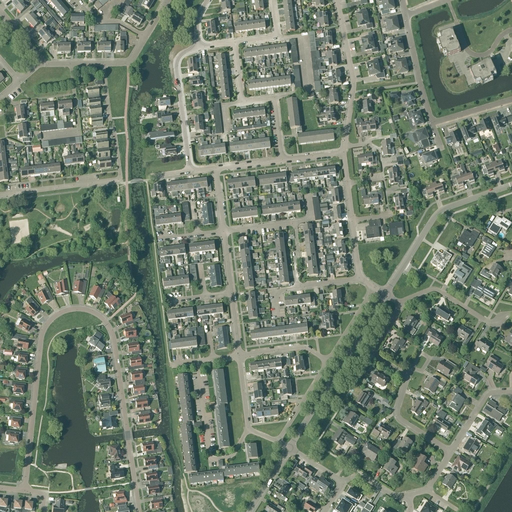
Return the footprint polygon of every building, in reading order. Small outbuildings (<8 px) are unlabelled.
[(15,0),(12,4),(16,9),(25,0),(22,0),(21,1),(20,0),(15,0)] [(25,0),(16,9),(20,14),(28,6),(26,3),(28,1),(26,0),(25,0)] [(149,10),(154,1),(151,0),(146,0),(145,2),(144,1),(141,6),(149,10)] [(292,7),(292,6),(291,3),(295,2),(295,0),(293,0),(291,0),(291,1),(283,2),(284,8),(292,7)] [(64,7),(60,3),(55,8),(59,12),(64,7)] [(393,3),(383,5),(383,9),(380,9),(381,12),(394,9),(393,3)] [(234,4),(222,5),(223,12),(231,11),(230,6),(234,6),(234,4)] [(292,12),(292,8),(296,8),(296,6),(292,6),(292,7),(284,8),(285,14),(293,13),(292,12)] [(64,7),(59,12),(63,17),(69,12),(64,7)] [(129,17),(132,13),(133,11),(128,8),(124,15),(129,17)] [(357,22),(368,19),(366,9),(359,11),(360,14),(356,15),(357,22)] [(293,19),(293,18),(293,14),(297,14),(297,12),(292,12),(293,13),(285,14),(285,20),(293,19)] [(29,24),(39,15),(38,13),(34,16),(32,13),(25,19),(29,24)] [(132,13),(129,17),(128,19),(131,20),(139,26),(143,19),(134,14),(132,13)] [(315,22),(328,20),(327,13),(319,14),(320,19),(315,20),(315,22)] [(39,15),(29,24),(33,29),(40,23),(37,20),(41,17),(39,15)] [(51,18),(44,24),(46,27),(48,25),(51,22),(53,20),(51,18)] [(294,25),(294,24),(294,20),(298,20),(297,18),(293,18),(293,19),(285,20),(286,26),(294,25)] [(398,24),(396,18),(383,21),(383,24),(386,23),(387,27),(398,24)] [(366,26),(367,30),(373,29),(371,22),(368,22),(368,19),(357,22),(359,28),(366,26)] [(294,26),(298,26),(298,24),(294,24),(294,25),(286,26),(287,32),(295,31),(294,26)] [(387,27),(388,30),(385,31),(385,33),(399,30),(398,24),(387,27)] [(38,34),(42,39),(52,30),(51,28),(47,31),(44,28),(38,34)] [(207,30),(208,37),(216,36),(216,31),(220,31),(220,29),(207,30)] [(54,32),(52,30),(42,39),(46,44),(53,38),(50,35),(54,32)] [(446,57),(460,53),(457,45),(457,44),(457,43),(456,41),(455,39),(452,31),(439,36),(440,36),(441,41),(438,42),(442,53),(445,52),(446,55),(447,57),(446,57)] [(372,40),(375,39),(374,32),(368,34),(369,38),(362,40),(363,46),(373,44),(372,40)] [(126,37),(120,37),(120,43),(116,43),(116,53),(123,52),(123,46),(126,46),(126,37)] [(63,53),(63,39),(61,39),(61,44),(57,44),(57,45),(53,45),(53,50),(57,50),(57,53),(63,53)] [(402,46),(401,40),(387,42),(388,45),(391,44),(392,48),(402,46)] [(371,50),(372,54),(378,52),(377,46),(374,47),(373,44),(363,46),(364,52),(371,50)] [(275,55),(276,55),(280,55),(280,59),(283,58),(282,54),(281,54),(280,46),(274,47),(275,55)] [(281,54),(282,54),(285,54),(286,58),(288,58),(288,53),(287,53),(286,46),(280,46),(281,54)] [(392,51),(389,52),(390,54),(403,52),(402,46),(392,48),(392,51)] [(275,55),(274,47),(268,48),(269,56),(270,56),(274,55),(274,60),(277,59),(276,55),(275,55)] [(268,56),(268,60),(271,60),(270,56),(269,56),(268,48),(262,49),(263,57),(264,57),(268,56)] [(263,57),(262,49),(256,50),(257,58),(258,57),(262,57),(262,61),(265,61),(264,57),(263,57)] [(251,58),(250,50),(244,51),(245,59),(250,59),(250,63),(253,62),(252,58),(251,58)] [(252,58),(256,58),(256,62),(259,62),(258,57),(257,58),(256,50),(250,50),(251,58),(252,58)] [(324,61),(336,60),(336,53),(328,54),(328,58),(324,59),(324,61)] [(378,65),(381,64),(379,58),(373,60),(374,63),(367,65),(368,71),(379,68),(378,65)] [(407,67),(405,61),(392,64),(392,66),(395,66),(396,69),(407,67)] [(495,74),(496,74),(490,62),(482,65),(481,66),(481,65),(479,66),(479,67),(477,67),(469,71),(475,84),(476,83),(475,83),(480,81),(481,84),(492,79),(491,76),(495,74)] [(397,72),(394,73),(394,76),(408,73),(407,67),(396,69),(397,72)] [(377,75),(378,79),(385,78),(383,71),(379,72),(379,68),(368,71),(370,77),(377,75)] [(328,80),(341,78),(340,72),(332,73),(332,77),(328,78),(328,80)] [(206,76),(199,76),(199,79),(190,80),(191,87),(200,86),(199,81),(206,81),(206,76)] [(88,99),(99,97),(97,87),(87,89),(88,99)] [(338,97),(337,90),(329,91),(327,92),(327,96),(325,96),(325,99),(338,97)] [(193,103),(203,102),(202,97),(206,97),(205,91),(196,92),(196,96),(192,96),(193,103)] [(404,104),(407,103),(408,107),(414,105),(413,101),(414,101),(413,98),(414,98),(412,94),(401,97),(404,104)] [(89,108),(100,107),(99,97),(88,99),(89,108)] [(167,99),(166,98),(165,97),(164,97),(163,98),(163,99),(163,100),(160,100),(160,102),(159,102),(158,107),(159,111),(166,110),(165,107),(170,106),(169,99),(167,99)] [(364,114),(372,113),(371,101),(376,101),(375,97),(368,98),(368,101),(362,102),(364,114)] [(288,108),(299,107),(298,102),(297,102),(296,100),(287,101),(288,108)] [(203,102),(193,103),(194,110),(203,109),(203,102)] [(62,117),(66,116),(64,103),(58,103),(59,111),(62,111),(62,117)] [(48,117),(46,105),(40,106),(40,114),(45,113),(46,118),(48,117)] [(90,117),(101,116),(100,107),(89,108),(90,117)] [(289,115),(300,114),(299,107),(288,108),(289,115)] [(322,117),(335,116),(334,109),(326,110),(326,115),(322,115),(322,117)] [(415,115),(414,111),(407,113),(410,119),(413,118),(416,127),(423,124),(419,113),(415,115)] [(165,116),(165,112),(157,113),(158,120),(162,120),(163,123),(172,122),(172,115),(165,116)] [(29,114),(16,115),(17,122),(21,121),(24,121),(25,121),(24,116),(29,115),(29,114)] [(195,126),(203,125),(202,121),(209,120),(208,114),(201,114),(202,118),(195,119),(195,126)] [(101,116),(90,117),(91,127),(102,125),(101,116)] [(368,123),(369,131),(376,130),(375,124),(379,124),(378,117),(374,118),(374,120),(370,120),(371,122),(368,123)] [(499,118),(492,121),(496,131),(503,128),(502,126),(507,124),(504,118),(499,120),(499,118)] [(369,131),(368,123),(362,123),(362,121),(361,121),(361,119),(356,120),(356,124),(357,126),(361,126),(361,132),(369,131)] [(300,120),(290,122),(291,129),(295,129),(295,132),(297,131),(297,134),(298,134),(298,133),(302,133),(300,120)] [(482,131),(483,133),(490,131),(486,121),(479,123),(480,125),(475,127),(477,133),(482,131)] [(203,125),(195,126),(196,133),(203,132),(204,136),(210,135),(210,128),(203,129),(203,125)] [(461,130),(465,141),(472,139),(471,136),(476,134),(473,128),(468,130),(468,128),(461,130)] [(96,141),(107,140),(106,130),(95,132),(96,141)] [(166,133),(166,130),(157,131),(158,131),(158,133),(148,134),(148,135),(149,134),(150,141),(175,138),(174,134),(164,135),(163,133),(166,132),(166,133)] [(416,133),(419,142),(421,141),(423,148),(430,146),(424,130),(416,133)] [(31,132),(18,133),(19,140),(22,139),(22,143),(30,142),(29,139),(31,138),(31,134),(31,132)] [(321,143),(328,142),(327,132),(319,133),(321,143)] [(452,143),(453,145),(459,143),(456,133),(449,135),(450,137),(445,139),(447,145),(452,143)] [(305,145),(314,143),(313,134),(304,135),(305,145)] [(264,135),(262,135),(264,150),(270,149),(269,139),(265,140),(265,135),(264,135)] [(249,137),(251,151),(257,151),(256,141),(252,141),(252,137),(249,137)] [(244,152),(243,143),(239,143),(238,138),(236,139),(237,153),(244,152)] [(392,139),(390,139),(388,140),(389,141),(382,142),(382,149),(391,148),(390,143),(393,143),(392,139)] [(93,152),(108,150),(107,140),(96,141),(97,150),(93,150),(93,152)] [(217,141),(219,155),(226,155),(225,145),(221,145),(220,141),(217,141)] [(213,156),(211,147),(208,147),(207,142),(204,143),(206,157),(213,156)] [(159,149),(160,150),(166,149),(166,152),(165,152),(166,157),(170,156),(177,155),(176,148),(171,148),(171,145),(159,146),(159,149)] [(391,148),(382,149),(383,157),(392,155),(394,155),(393,148),(391,148)] [(99,160),(109,159),(108,150),(93,152),(93,153),(97,152),(99,160)] [(481,151),(470,155),(471,159),(483,155),(481,151)] [(76,152),(77,165),(83,164),(83,159),(84,158),(84,156),(82,156),(79,156),(79,154),(78,154),(78,152),(76,152)] [(433,153),(428,155),(426,152),(419,155),(420,158),(422,157),(425,165),(437,161),(436,160),(437,160),(436,156),(435,156),(434,156),(433,153)] [(365,155),(366,164),(370,163),(371,166),(377,165),(376,162),(376,158),(372,158),(372,154),(365,155)] [(361,164),(366,164),(365,155),(358,156),(359,164),(357,164),(358,171),(362,170),(361,164)] [(109,159),(99,160),(100,170),(111,168),(109,159)] [(496,162),(493,163),(496,172),(499,171),(500,174),(505,172),(504,169),(507,167),(506,162),(502,163),(500,160),(496,162)] [(34,176),(33,168),(29,169),(28,164),(28,161),(26,161),(26,164),(28,177),(34,176)] [(52,161),(53,174),(60,173),(59,165),(54,166),(54,161),(52,161)] [(486,169),(482,170),(484,176),(488,174),(489,178),(494,176),(493,173),(496,172),(493,163),(485,166),(486,169)] [(389,177),(397,176),(396,169),(388,170),(389,177)] [(459,175),(454,176),(455,180),(452,181),(454,186),(457,185),(459,188),(463,187),(462,183),(465,182),(462,174),(463,174),(462,171),(458,173),(459,175)] [(294,181),(297,180),(297,183),(300,183),(300,180),(299,172),(293,173),(293,176),(289,176),(289,177),(290,183),(294,183),(294,181)] [(466,173),(463,174),(462,174),(465,182),(469,181),(470,184),(475,183),(473,179),(477,178),(475,173),(467,176),(466,173)] [(278,190),(280,189),(279,175),(272,176),(273,185),(277,185),(278,190)] [(400,190),(406,189),(406,185),(403,186),(402,181),(398,182),(397,176),(389,177),(390,185),(398,184),(399,186),(400,190)] [(264,191),(267,191),(265,177),(259,178),(260,187),(264,187),(264,191)] [(200,180),(201,194),(204,194),(204,189),(208,189),(208,192),(211,192),(211,184),(207,185),(206,179),(200,180)] [(246,194),(249,193),(247,179),(241,180),(242,189),(246,189),(246,194)] [(201,194),(200,180),(193,181),(194,190),(198,190),(199,195),(201,194)] [(233,195),(236,195),(234,181),(227,181),(229,191),(232,191),(233,195)] [(187,182),(180,182),(181,192),(185,192),(186,196),(188,196),(187,182)] [(173,183),(167,184),(168,194),(172,193),(172,198),(175,198),(173,183)] [(436,183),(432,184),(435,193),(438,192),(439,195),(444,193),(443,190),(447,188),(445,183),(437,186),(436,183)] [(427,195),(428,199),(433,197),(432,194),(435,193),(432,184),(429,185),(430,188),(422,191),(423,197),(427,195)] [(162,192),(161,185),(154,186),(155,190),(152,191),(152,197),(156,196),(156,194),(159,194),(160,199),(166,198),(165,192),(162,192)] [(395,204),(404,203),(403,202),(406,194),(407,193),(406,189),(400,190),(400,194),(401,197),(394,197),(395,204)] [(371,205),(370,193),(370,194),(370,196),(365,197),(365,190),(361,191),(362,198),(363,198),(364,206),(371,205)] [(370,193),(371,205),(378,204),(378,200),(382,199),(381,193),(376,193),(370,193)] [(299,203),(296,204),(295,201),(293,201),(293,204),(294,213),(301,212),(300,208),(304,208),(303,201),(299,202),(299,203)] [(404,203),(395,204),(396,212),(405,211),(404,203)] [(202,213),(203,213),(203,212),(212,211),(211,204),(202,205),(202,209),(201,209),(202,213)] [(203,212),(203,213),(203,216),(202,216),(203,220),(204,219),(213,218),(212,211),(203,212)] [(203,223),(203,226),(214,225),(213,218),(204,219),(204,223),(203,223)] [(500,222),(495,219),(488,231),(496,236),(502,227),(507,230),(511,224),(502,219),(500,222)] [(371,227),(365,228),(367,240),(372,239),(379,238),(379,237),(378,227),(380,226),(381,227),(380,221),(368,223),(369,223),(370,223),(371,227)] [(390,236),(403,234),(402,224),(389,225),(390,236)] [(458,242),(457,245),(460,247),(462,245),(468,249),(469,247),(471,248),(479,235),(473,231),(472,231),(470,235),(465,231),(458,242)] [(481,254),(488,259),(495,249),(489,245),(492,242),(485,238),(483,240),(482,242),(486,245),(481,254)] [(452,256),(444,252),(442,255),(437,252),(430,263),(442,271),(452,256)] [(464,266),(464,265),(459,261),(456,266),(459,268),(453,278),(455,279),(457,277),(460,279),(458,282),(463,285),(472,271),(464,266)] [(496,279),(501,269),(493,265),(489,273),(483,270),(480,275),(488,280),(491,276),(496,279)] [(211,274),(220,273),(219,266),(210,267),(210,271),(209,271),(209,275),(211,274)] [(211,274),(211,278),(210,278),(210,281),(212,281),(220,280),(220,273),(211,274)] [(211,285),(211,288),(221,287),(220,280),(212,281),(212,284),(211,285)] [(68,295),(66,281),(58,283),(58,285),(55,285),(57,296),(64,294),(64,296),(68,295)] [(84,296),(86,282),(78,281),(77,283),(74,283),(73,293),(81,294),(80,296),(84,296)] [(477,281),(473,288),(476,290),(473,294),(480,298),(482,295),(483,295),(483,294),(492,299),(495,295),(485,289),(484,290),(479,287),(481,283),(477,281)] [(100,291),(94,287),(89,297),(91,298),(93,300),(94,299),(96,300),(97,298),(100,300),(105,291),(101,289),(100,291)] [(50,303),(53,301),(47,288),(39,292),(40,294),(37,295),(42,304),(49,301),(50,303)] [(333,300),(341,299),(340,292),(332,293),(333,300)] [(108,300),(104,304),(105,305),(107,308),(108,308),(109,309),(111,307),(114,310),(121,303),(118,301),(117,302),(112,297),(108,293),(105,296),(108,300)] [(303,297),(304,305),(311,304),(311,307),(315,307),(314,299),(310,299),(310,296),(303,297)] [(34,317),(37,314),(37,313),(38,312),(36,310),(38,308),(30,299),(26,302),(29,306),(25,310),(32,317),(33,316),(34,317)] [(341,299),(333,300),(331,300),(331,307),(328,308),(329,311),(338,310),(338,307),(342,306),(341,299)] [(435,315),(448,323),(451,318),(449,317),(451,314),(440,307),(438,311),(434,309),(430,316),(433,318),(435,315)] [(205,321),(203,308),(197,309),(198,317),(202,316),(202,321),(205,321)] [(173,325),(175,324),(174,312),(167,312),(168,320),(172,320),(173,325)] [(135,324),(134,320),(132,321),(129,314),(119,318),(122,325),(125,324),(126,327),(135,324)] [(323,324),(334,323),(333,316),(328,316),(328,314),(319,315),(319,318),(322,318),(323,324)] [(29,331),(31,327),(30,327),(31,326),(29,324),(30,321),(21,316),(19,319),(22,320),(18,327),(27,332),(28,331),(29,331)] [(412,336),(416,331),(413,329),(417,322),(409,317),(403,326),(409,330),(407,333),(412,336)] [(334,323),(323,324),(323,327),(326,327),(326,331),(335,330),(334,323)] [(465,347),(470,340),(467,338),(471,333),(462,327),(457,335),(465,340),(462,345),(465,347)] [(217,336),(218,336),(227,335),(226,328),(218,329),(218,333),(217,333),(217,336)] [(136,337),(135,330),(124,331),(125,338),(128,338),(128,341),(138,340),(137,336),(136,337)] [(438,347),(443,339),(435,334),(436,333),(431,330),(427,336),(430,338),(429,341),(438,347)] [(99,341),(102,336),(96,332),(92,339),(89,339),(90,342),(88,345),(94,348),(92,350),(93,351),(94,348),(101,352),(104,347),(99,343),(100,343),(100,341),(99,341)] [(218,336),(219,340),(218,340),(218,343),(219,343),(228,342),(227,335),(218,336)] [(28,348),(29,344),(28,344),(29,342),(26,342),(27,338),(16,336),(15,340),(18,341),(17,348),(27,350),(27,348),(28,348)] [(405,342),(399,338),(397,341),(395,339),(391,345),(393,346),(390,350),(396,354),(399,348),(401,349),(405,342)] [(472,348),(475,350),(476,350),(478,347),(487,353),(491,345),(482,340),(479,343),(476,341),(472,348)] [(219,347),(216,347),(217,350),(219,350),(229,349),(228,342),(219,343),(220,346),(219,346),(219,347)] [(139,351),(138,344),(127,345),(128,353),(131,352),(132,356),(141,355),(141,351),(139,351)] [(28,358),(29,354),(15,353),(14,357),(18,357),(17,363),(22,364),(22,365),(25,365),(25,364),(26,364),(27,358),(28,358)] [(498,375),(503,367),(496,363),(498,360),(492,356),(489,361),(491,363),(488,368),(498,375)] [(141,366),(140,358),(129,360),(130,367),(133,367),(134,371),(143,369),(143,366),(143,365),(141,366)] [(104,359),(93,361),(93,364),(96,364),(97,369),(94,370),(95,373),(105,372),(105,368),(107,367),(106,363),(104,363),(104,359)] [(449,366),(442,362),(437,369),(447,375),(451,369),(454,371),(457,367),(450,363),(449,366)] [(477,373),(472,370),(474,368),(469,364),(464,372),(467,375),(464,379),(474,386),(479,379),(474,376),(476,373),(477,373)] [(304,365),(295,366),(296,373),(294,373),(294,376),(300,375),(300,372),(305,372),(304,365)] [(12,368),(11,372),(15,372),(16,373),(16,379),(19,379),(18,380),(21,380),(21,379),(24,380),(25,375),(25,373),(27,374),(27,369),(15,368),(12,368)] [(214,379),(224,378),(223,378),(223,374),(223,371),(213,372),(213,375),(214,375),(215,379),(214,379)] [(135,384),(144,383),(144,379),(142,379),(141,372),(130,374),(131,381),(134,381),(135,384)] [(383,387),(388,379),(376,372),(371,381),(375,384),(376,383),(383,387)] [(178,384),(189,382),(187,382),(187,379),(188,378),(188,375),(177,377),(178,377),(178,380),(179,380),(179,383),(178,383),(178,384)] [(105,381),(103,379),(102,376),(97,377),(97,383),(96,385),(99,387),(99,389),(103,389),(105,390),(106,388),(110,388),(109,381),(105,381)] [(282,390),(291,389),(290,382),(285,382),(285,379),(279,379),(279,383),(282,383),(282,390)] [(425,388),(433,393),(438,385),(443,388),(445,384),(439,380),(437,383),(431,379),(425,388)] [(266,385),(265,381),(257,382),(258,385),(253,386),(254,393),(262,392),(261,385),(266,385)] [(11,387),(14,387),(13,394),(15,394),(15,395),(19,396),(19,394),(23,395),(23,388),(25,388),(25,384),(12,383),(11,387)] [(144,383),(135,384),(135,388),(132,388),(134,395),(144,394),(143,387),(145,387),(144,383)] [(291,389),(282,390),(283,396),(281,397),(281,400),(287,399),(287,396),(292,396),(291,389)] [(457,413),(462,405),(461,404),(464,399),(459,397),(461,394),(455,390),(453,393),(457,395),(449,407),(457,413)] [(256,400),(256,403),(262,403),(262,399),(263,399),(262,392),(254,393),(255,400),(256,400)] [(372,396),(366,392),(364,395),(362,393),(356,402),(364,407),(369,399),(370,399),(372,396)] [(110,394),(98,396),(98,400),(97,403),(97,406),(99,406),(100,409),(110,407),(109,402),(111,402),(111,399),(112,399),(112,398),(111,399),(110,394)] [(136,409),(147,408),(146,401),(148,400),(147,396),(138,398),(138,401),(135,402),(136,409)] [(217,406),(223,405),(228,405),(227,404),(226,404),(226,401),(227,401),(226,398),(227,398),(216,399),(216,402),(218,402),(218,405),(217,406)] [(24,401),(11,400),(10,404),(13,404),(12,410),(15,411),(15,412),(18,412),(18,411),(21,411),(22,405),(23,405),(24,401)] [(428,404),(423,400),(421,404),(417,401),(411,412),(418,416),(424,408),(425,409),(428,404)] [(499,409),(495,406),(496,405),(490,401),(487,406),(483,412),(493,418),(493,419),(498,422),(502,416),(503,416),(505,413),(502,411),(502,410),(499,408),(499,409)] [(217,409),(214,409),(215,412),(216,412),(216,416),(226,415),(226,414),(225,415),(224,411),(225,411),(225,408),(223,408),(223,405),(217,406),(217,409)] [(270,409),(271,417),(278,416),(278,412),(281,411),(280,405),(277,405),(277,408),(270,409)] [(263,410),(264,410),(263,406),(260,406),(260,410),(256,410),(257,419),(264,418),(263,410)] [(139,424),(149,422),(148,415),(150,415),(149,411),(140,412),(140,416),(138,416),(139,424)] [(446,415),(443,413),(440,411),(438,414),(436,417),(439,419),(434,426),(441,431),(442,429),(445,431),(450,424),(447,421),(446,422),(443,420),(446,415)] [(351,428),(357,417),(350,412),(343,423),(351,428)] [(105,418),(106,420),(101,421),(102,428),(106,427),(107,430),(116,429),(115,419),(112,419),(111,417),(110,417),(110,413),(103,414),(103,418),(105,418)] [(191,423),(194,422),(192,422),(192,419),(193,418),(193,415),(182,417),(183,417),(183,420),(184,420),(184,423),(183,423),(183,424),(184,423),(191,423)] [(361,416),(358,420),(364,423),(370,427),(373,422),(367,418),(366,419),(361,416)] [(22,418),(9,417),(9,421),(11,421),(11,427),(13,428),(16,429),(16,428),(19,428),(20,422),(21,422),(22,418)] [(494,428),(484,422),(478,431),(478,430),(476,433),(484,438),(485,436),(486,436),(488,433),(490,434),(494,428)] [(192,432),(191,432),(190,429),(191,429),(191,426),(191,423),(184,423),(185,426),(180,427),(181,427),(181,430),(182,430),(182,433),(181,433),(181,434),(192,432)] [(392,431),(382,425),(379,430),(376,428),(373,433),(378,436),(380,434),(387,438),(392,431)] [(357,440),(340,430),(336,435),(333,440),(335,441),(334,442),(340,445),(341,443),(342,444),(344,441),(353,446),(357,440)] [(20,432),(6,431),(5,436),(9,436),(8,442),(9,442),(9,444),(13,444),(13,443),(17,443),(18,437),(20,437),(20,432)] [(412,443),(404,438),(402,442),(398,440),(392,450),(398,453),(401,450),(406,453),(412,443)] [(464,450),(468,453),(469,452),(474,455),(480,445),(475,442),(475,443),(469,439),(467,443),(468,443),(464,450)] [(229,441),(218,443),(219,446),(220,445),(220,449),(219,449),(227,449),(230,448),(229,448),(228,445),(229,444),(229,441)] [(374,462),(380,452),(367,443),(360,453),(374,462)] [(153,451),(152,444),(142,445),(143,452),(145,452),(146,456),(156,454),(155,450),(153,451)] [(246,453),(257,452),(256,452),(256,448),(256,445),(246,446),(246,449),(247,449),(248,453),(246,453)] [(121,461),(119,446),(109,447),(109,451),(108,455),(110,456),(110,457),(113,456),(114,462),(121,461)] [(257,452),(246,453),(247,456),(248,456),(248,460),(247,460),(258,459),(258,458),(257,458),(256,455),(257,455),(257,452)] [(423,473),(427,466),(423,464),(426,459),(419,455),(412,466),(423,473)] [(465,472),(471,463),(459,456),(451,468),(459,472),(461,469),(465,472)] [(388,457),(385,461),(387,463),(383,469),(393,476),(398,469),(394,467),(396,463),(391,460),(392,459),(388,457)] [(156,465),(154,458),(144,460),(145,467),(148,467),(148,470),(158,469),(157,465),(156,465)] [(252,464),(253,475),(253,474),(256,474),(256,473),(259,473),(259,474),(260,474),(259,463),(258,463),(258,464),(255,465),(255,464),(252,464)] [(196,466),(185,467),(186,467),(186,470),(187,470),(187,473),(186,473),(186,474),(197,472),(196,472),(195,469),(196,469),(196,466)] [(233,477),(232,466),(232,468),(228,468),(228,467),(225,467),(225,470),(222,471),(223,477),(226,476),(226,478),(227,478),(226,478),(229,477),(229,476),(233,476),(233,477)] [(305,470),(299,466),(294,472),(305,479),(307,474),(310,476),(314,471),(307,467),(305,470)] [(117,470),(116,467),(110,467),(110,471),(109,472),(111,480),(123,478),(122,470),(117,470)] [(224,481),(223,477),(222,471),(222,472),(219,472),(218,471),(216,472),(217,482),(220,481),(223,480),(223,481),(224,481)] [(454,479),(457,475),(452,472),(449,476),(448,475),(442,484),(450,489),(456,480),(454,479)] [(149,484),(159,483),(158,480),(157,480),(156,473),(145,474),(146,482),(149,481),(149,484)] [(197,485),(196,474),(195,474),(196,475),(192,476),(192,474),(189,475),(190,485),(193,485),(193,484),(197,484),(197,485)] [(324,481),(325,479),(322,476),(319,481),(314,478),(309,485),(324,495),(330,485),(324,481)] [(159,486),(159,483),(149,484),(150,488),(147,488),(148,495),(159,494),(158,487),(159,487),(159,486)] [(294,487),(288,484),(286,487),(284,486),(279,494),(281,496),(279,499),(284,501),(286,499),(284,498),(288,492),(290,493),(294,487)] [(350,489),(347,495),(359,502),(362,496),(350,489)] [(125,499),(124,496),(123,493),(124,493),(115,494),(116,498),(114,498),(115,504),(127,502),(126,499),(125,499)] [(151,510),(162,508),(161,501),(163,501),(162,500),(162,497),(152,499),(153,502),(150,503),(151,510)] [(310,511),(313,511),(316,507),(314,506),(317,503),(309,498),(307,502),(308,502),(304,508),(310,511)] [(0,510),(1,511),(2,511),(5,511),(6,510),(9,510),(10,503),(9,503),(9,502),(7,502),(0,500),(0,510)] [(63,507),(63,501),(56,500),(56,507),(53,506),(52,511),(62,511),(63,508),(63,507)] [(342,500),(339,505),(349,511),(351,511),(354,508),(356,505),(351,502),(349,505),(342,500)] [(22,511),(23,505),(21,505),(21,503),(14,502),(14,504),(11,503),(10,510),(14,510),(15,511),(22,511)]
